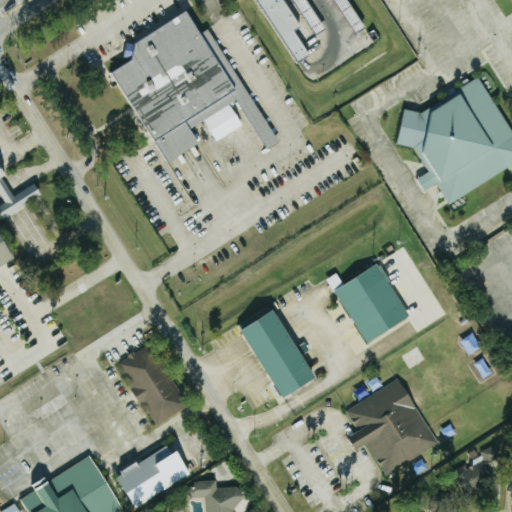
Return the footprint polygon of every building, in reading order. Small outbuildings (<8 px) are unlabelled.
[(287,0),(263,0),(299,63),(312,55),(298,30),(303,27),(287,0)] [(297,0),(319,35),(328,29),(310,0),(297,0)] [(107,71),(127,60),(132,42),(183,10),(233,88),(151,140),(107,71)] [(511,128),(483,77),(458,91),(457,98),(439,108),(433,107),(424,113),(406,109),(400,145),(416,148),(430,173),(420,179),(427,191),(439,184),(451,204),(511,168),(511,128)] [(163,166),(150,145),(123,163),(136,183),(163,166)] [(0,190),(7,203),(0,207),(0,210),(4,219),(45,197),(38,184),(15,197),(5,179),(7,178),(0,165),(0,190)] [(0,270),(17,262),(0,227),(0,270)] [(368,344),(412,319),(382,266),(338,290),(368,344)] [(247,328),(283,400),(317,382),(282,311),(247,328)] [(157,427),(189,408),(151,344),(119,363),(157,427)] [(440,445),(402,379),(347,410),(360,433),(352,438),(359,450),(369,444),(387,475),(440,445)] [(482,453),(489,465),(511,453),(511,452),(506,441),(482,453)] [(181,452),(175,455),(170,446),(119,476),(137,508),(194,475),(181,452)] [(31,511),(125,511),(126,511),(94,457),(23,498),(31,511)] [(457,473),(467,495),(496,481),(485,459),(457,473)] [(208,511),(235,511),(235,506),(244,505),(243,487),(219,488),(218,481),(194,482),(195,498),(207,498),(208,511)]
